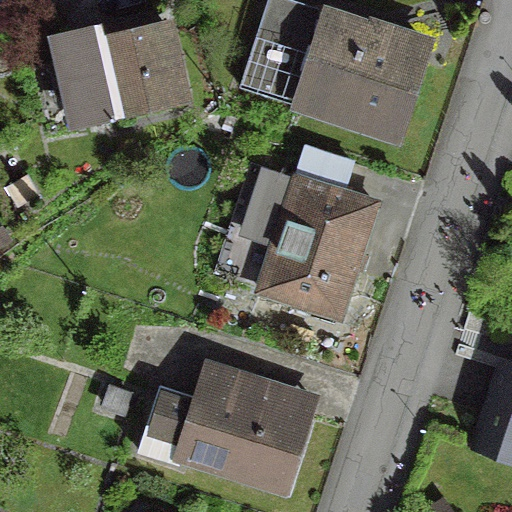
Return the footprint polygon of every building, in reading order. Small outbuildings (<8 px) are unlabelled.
[(235,88),(391,138),(421,47),(393,38),(395,33),(364,22),(362,27),(323,13),(314,40),(257,21),(235,88)] [(159,24),(136,30),(133,19),(62,35),(83,124),(177,102),(159,24)] [(255,291),(334,316),(370,205),(339,194),(348,164),(299,148),(289,178),(292,179),(291,182),(260,172),(240,233),(271,243),(255,291)] [(176,453),(280,487),(301,422),(262,409),(270,385),(204,364),(190,408),(152,396),(134,452),(173,464),(176,453)] [(511,370),(497,366),(470,448),(511,461),(511,370)]
